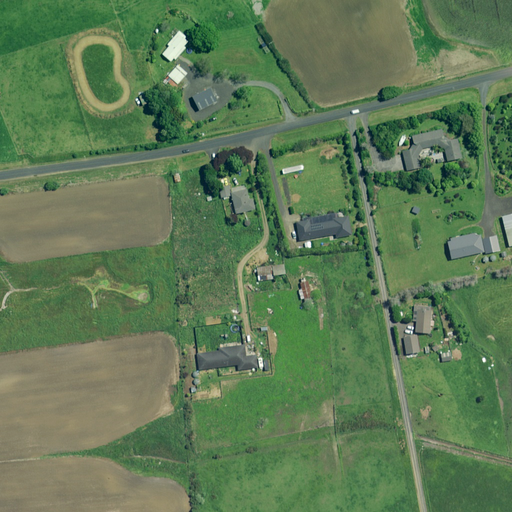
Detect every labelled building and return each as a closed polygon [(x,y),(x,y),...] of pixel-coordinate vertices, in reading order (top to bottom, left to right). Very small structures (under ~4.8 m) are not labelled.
[(178,56),(180,53),(185,47),(183,45),(188,41),(184,37),(185,36),(179,30),(173,37),(168,44),(169,45),(163,53),(171,60),(174,57),(176,58),(178,56)] [(178,83),(187,73),(178,64),(177,65),(168,75),(178,83)] [(143,104),(145,103),(149,102),(145,93),(139,96),(142,104),(143,104)] [(412,137),(414,144),(411,149),(402,151),(407,171),(421,167),(418,154),(422,149),(438,145),(444,150),(448,162),(462,158),(457,139),(450,141),(443,137),(442,130),(412,137)] [(249,200),(245,186),(230,189),(229,186),(219,188),(221,198),(232,196),(236,214),(255,210),(253,199),(249,200)] [(511,246),(511,214),(502,217),(509,247),(511,246)] [(332,219),(332,215),(295,222),(299,241),(335,235),(336,238),(351,236),(347,217),(332,219)] [(448,242),(451,259),(484,253),(480,235),(448,242)] [(285,274),(283,264),(257,268),(259,281),(274,279),(274,276),(285,274)] [(309,281),(301,283),(302,290),(299,290),(301,299),(304,299),(305,303),(313,302),(309,281)] [(434,317),(434,307),(414,307),(414,315),(412,315),(412,321),(416,321),(416,333),(430,333),(430,325),(434,326),(434,317)] [(419,352),(416,335),(404,337),(406,354),(419,352)] [(246,357),(244,342),(219,345),(220,348),(218,349),(218,351),(197,354),(199,370),(238,365),(238,370),(257,368),(256,355),(246,357)] [(452,361),(451,352),(441,353),(442,362),(452,361)]
